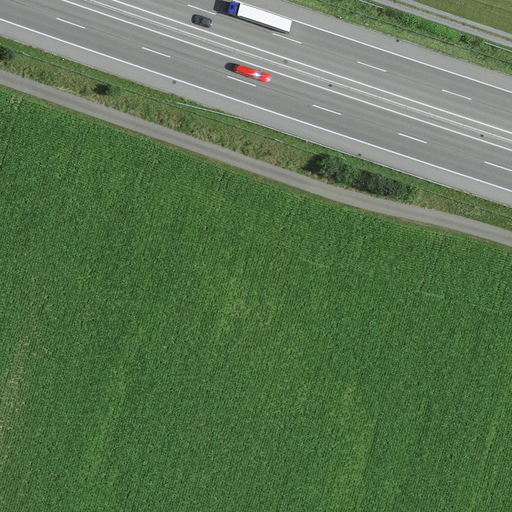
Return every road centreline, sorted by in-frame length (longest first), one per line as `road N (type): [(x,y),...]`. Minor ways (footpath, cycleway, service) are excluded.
road 1 (unclassified): [(0,75),(232,159),(511,244)]
road 2 (motorway): [(2,0),(511,173)]
road 3 (motorway): [(511,111),(178,0)]
road 4 (track): [(511,40),(394,0)]
